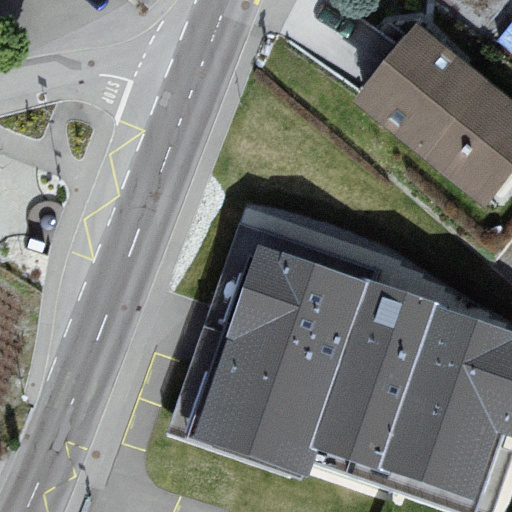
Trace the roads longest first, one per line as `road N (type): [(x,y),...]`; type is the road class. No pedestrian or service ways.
road 1 (secondary): [(30,511),(190,88)]
road 2 (residential): [(0,95),(84,76),(190,88)]
